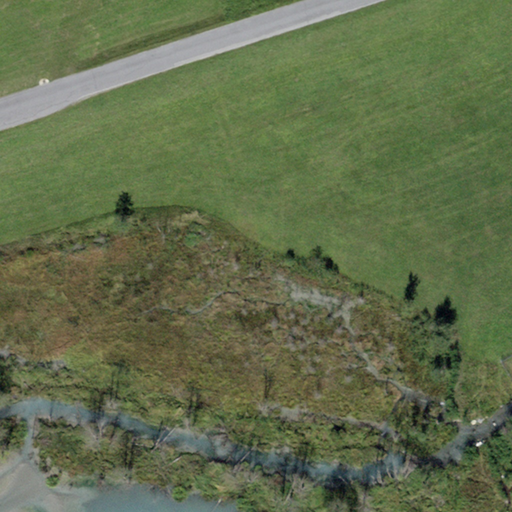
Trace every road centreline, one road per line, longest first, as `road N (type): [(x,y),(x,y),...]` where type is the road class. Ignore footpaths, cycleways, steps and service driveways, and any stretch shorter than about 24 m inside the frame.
road 1 (unclassified): [(0,125),(344,0)]
road 2 (track): [(511,205),(481,237),(446,299),(451,461),(436,511)]
